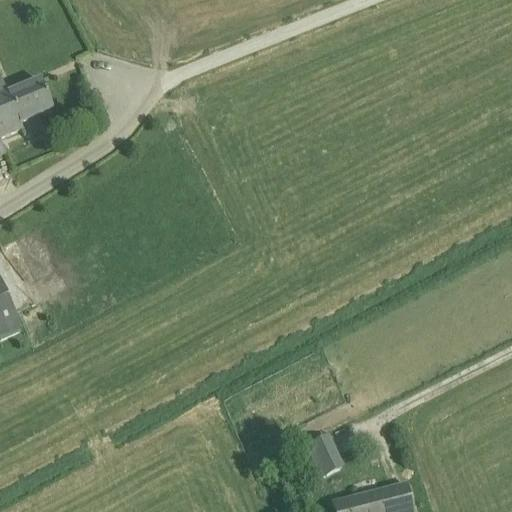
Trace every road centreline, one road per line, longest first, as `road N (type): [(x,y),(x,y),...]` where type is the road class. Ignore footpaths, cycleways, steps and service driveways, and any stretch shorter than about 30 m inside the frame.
road 1 (unclassified): [(135,78),(344,0)]
road 2 (track): [(383,414),(511,350)]
